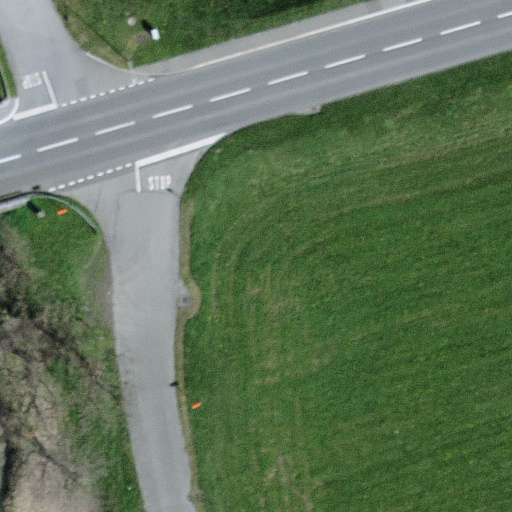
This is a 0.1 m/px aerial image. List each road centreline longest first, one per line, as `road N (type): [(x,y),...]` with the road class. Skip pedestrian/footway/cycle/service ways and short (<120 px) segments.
road 1 (tertiary): [(124,126),(511,11)]
road 2 (unclassified): [(176,511),(146,345),(137,164),(124,126)]
road 3 (unclassified): [(73,139),(17,0)]
